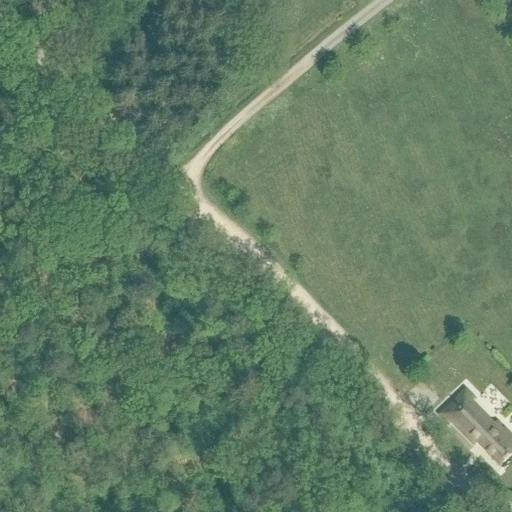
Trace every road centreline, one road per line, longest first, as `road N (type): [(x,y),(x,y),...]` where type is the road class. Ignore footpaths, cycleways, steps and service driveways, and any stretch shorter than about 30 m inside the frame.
road 1 (track): [(489,511),(269,279),(183,202)]
road 2 (unclassified): [(183,202),(0,14)]
